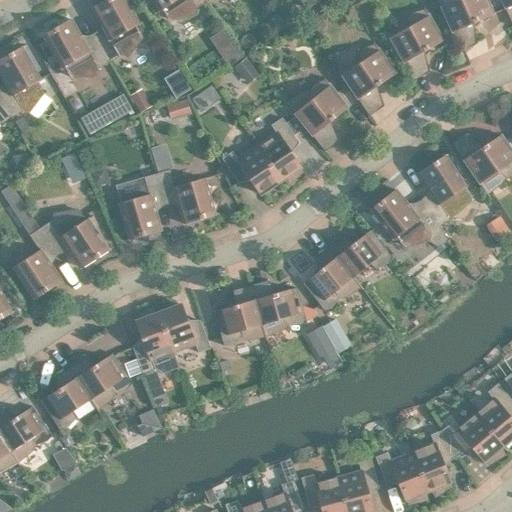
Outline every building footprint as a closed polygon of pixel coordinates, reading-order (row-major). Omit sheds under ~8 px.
[(104,29),(93,35),(108,62),(119,56),(127,57),(141,37),(135,25),(143,21),(142,20),(137,23),(124,0),(103,0),(91,7),(104,29)] [(206,1),(204,0),(151,0),(158,10),(153,13),(154,14),(161,9),(170,20),(193,16),(196,8),(206,1)] [(300,0),(306,8),(317,0),(316,0),(300,0)] [(436,0),(459,50),(475,43),(472,25),(477,20),(493,13),(486,0),(436,0)] [(511,0),(500,0),(511,25),(511,0)] [(442,40),(423,6),(422,7),(424,9),(411,12),(406,18),(409,26),(390,37),(386,29),(385,30),(413,80),(428,71),(423,53),(427,48),(442,40)] [(70,19),(42,35),(37,37),(38,39),(43,36),(60,66),(55,69),(56,70),(63,66),(71,78),(95,75),(98,68),(108,62),(93,35),(83,41),(70,19)] [(372,41),(372,42),(373,44),(361,48),(357,54),(360,62),(342,74),(337,67),(336,68),(368,115),(382,105),(376,88),(380,83),(392,75),(372,41)] [(45,77),(44,76),(39,79),(21,48),(26,45),(26,44),(0,58),(0,75),(5,85),(0,87),(0,99),(10,117),(21,111),(28,113),(43,93),(37,81),(45,77)] [(245,60),(235,67),(244,79),(254,71),(245,60)] [(165,77),(177,96),(192,87),(180,68),(165,77)] [(324,151),(337,140),(330,123),(333,117),(346,107),(323,77),(322,77),(323,79),(312,85),(308,90),(301,92),(287,102),(281,95),(280,96),(296,116),(305,127),(324,151)] [(210,99),(217,94),(210,84),(204,89),(210,99)] [(0,122),(10,117),(0,99),(0,122)] [(186,100),(166,106),(169,118),(189,112),(186,100)] [(91,113),(80,119),(88,134),(99,129),(91,113)] [(285,123),(293,135),(299,131),(305,127),(296,116),(291,120),(285,123)] [(285,123),(281,118),(270,125),(275,132),(256,145),(280,181),(282,179),(287,185),(302,171),(292,154),(291,155),(287,149),(297,142),(293,135),(285,123)] [(466,133),(451,143),(486,194),(500,183),(504,177),(511,175),(511,173),(511,152),(500,134),(486,144),(480,146),(466,133)] [(168,143),(153,145),(156,167),(171,165),(168,143)] [(237,182),(248,175),(252,182),(251,182),(260,194),(280,181),(256,145),(237,158),(232,151),(221,158),(237,182)] [(452,196),(470,183),(469,182),(464,186),(444,156),(450,153),(449,151),(417,173),(431,194),(421,200),(438,226),(449,219),(446,215),(457,204),(452,196)] [(175,199),(183,223),(214,214),(220,213),(219,211),(214,213),(204,179),(209,178),(209,176),(174,187),(169,169),(155,173),(164,202),(175,199)] [(153,206),(164,202),(155,173),(143,177),(148,194),(113,204),(113,206),(118,204),(128,238),(123,240),(123,241),(160,230),(153,206)] [(11,184),(0,191),(9,205),(20,198),(11,184)] [(447,239),(438,226),(421,200),(410,209),(394,189),(364,213),(365,214),(370,210),(392,238),(387,241),(388,242),(395,237),(404,246),(427,241),(438,247),(447,239)] [(88,219),(93,216),(92,215),(85,220),(78,209),(53,213),(51,220),(40,228),(56,253),(67,246),(81,268),(113,247),(112,245),(107,249),(88,219)] [(33,218),(22,225),(29,235),(39,228),(33,218)] [(29,302),(60,281),(46,259),(56,253),(40,228),(39,228),(29,235),(39,250),(8,270),(8,271),(14,268),(33,297),(28,300),(29,302)] [(351,242),(341,234),(327,245),(364,292),(365,292),(353,276),(369,263),(375,269),(387,263),(391,257),(369,230),(357,240),(351,242)] [(364,293),(364,292),(327,245),(312,256),(317,268),(314,274),(302,283),(324,311),(331,308),(338,298),(346,296),(359,287),(364,293)] [(267,280),(250,285),(267,343),(265,336),(280,330),(286,325),(299,325),(305,321),(295,287),(281,292),(274,291),(267,280)] [(232,290),(233,303),(227,307),(213,311),(223,345),(230,345),(241,339),(248,339),(264,336),(266,343),(267,343),(250,285),(232,290)] [(0,318),(16,309),(16,308),(10,311),(0,291),(0,318)] [(195,344),(198,352),(210,348),(199,320),(188,325),(185,318),(186,317),(179,303),(158,312),(173,352),(195,344)] [(158,312),(155,313),(151,306),(133,316),(139,335),(140,334),(143,341),(131,346),(142,373),(153,369),(160,372),(178,365),(173,352),(158,312)] [(312,309),(301,306),(305,321),(315,315),(312,309)] [(320,327),(306,335),(318,356),(332,349),(320,327)] [(92,363),(83,355),(67,365),(89,398),(101,415),(96,407),(110,399),(114,392),(126,388),(131,383),(111,353),(99,362),(92,363)] [(59,430),(66,427),(75,418),(72,411),(88,399),(100,415),(101,415),(89,398),(67,365),(52,375),(57,387),(52,392),(40,400),(59,430)] [(511,371),(503,378),(511,390),(511,371)] [(492,399),(475,413),(502,446),(511,437),(511,419),(511,420),(506,414),(511,408),(511,401),(497,383),(487,392),(492,399)] [(0,408),(0,435),(21,467),(17,461),(30,451),(34,445),(46,440),(51,435),(32,406),(19,414),(13,416),(3,407),(0,408)] [(475,450),(474,451),(487,464),(504,454),(500,448),(502,446),(475,413),(457,428),(451,421),(441,430),(457,455),(470,444),(475,450)] [(441,461),(457,455),(441,430),(429,434),(433,443),(411,452),(427,491),(430,490),(434,497),(451,486),(445,468),(444,468),(441,461)] [(21,467),(0,435),(0,469),(2,469),(16,462),(20,468),(21,467)] [(425,492),(427,491),(411,452),(390,460),(386,452),(374,457),(385,484),(397,479),(400,486),(399,487),(407,504),(426,500),(425,492)] [(360,470),(337,477),(347,511),(371,511),(369,497),(368,497),(366,490),(378,487),(370,459),(357,462),(360,470)] [(74,463),(62,469),(62,470),(67,480),(80,473),(74,463)] [(321,510),(321,511),(347,511),(337,477),(315,483),(312,474),(300,477),(308,506),(320,502),(322,510),(321,510)] [(283,492),(261,500),(265,511),(290,511),(291,511),(302,507),(292,480),(280,484),(283,492)] [(265,511),(261,500),(239,508),(236,500),(224,504),(227,511),(265,511)]
